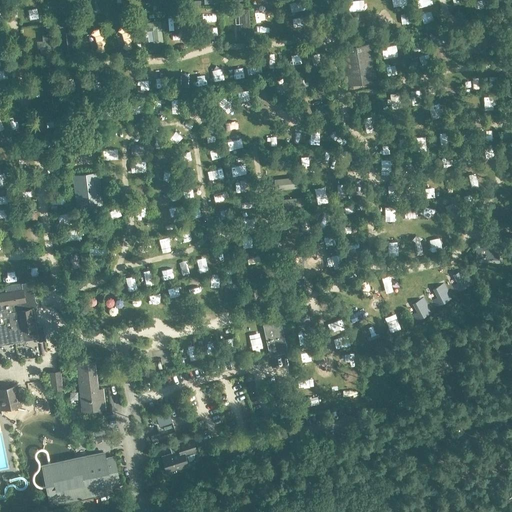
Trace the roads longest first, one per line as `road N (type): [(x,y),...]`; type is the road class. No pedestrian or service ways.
road 1 (unclassified): [(150,511),(511,411)]
road 2 (unknown): [(309,427),(282,308)]
